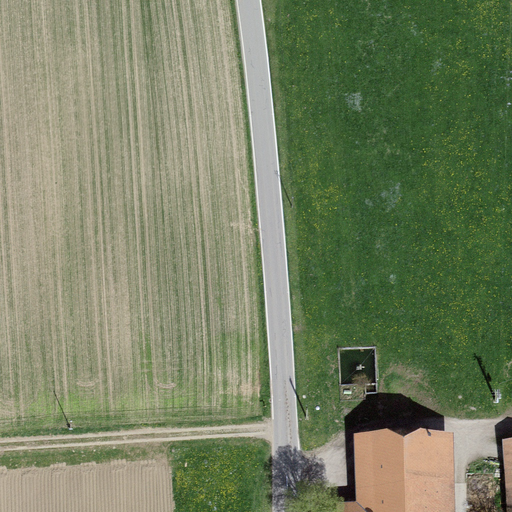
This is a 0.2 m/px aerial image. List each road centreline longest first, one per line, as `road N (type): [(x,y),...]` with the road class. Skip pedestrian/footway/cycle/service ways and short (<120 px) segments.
road 1 (tertiary): [(289,511),(252,0)]
road 2 (track): [(0,446),(286,430)]
road 3 (track): [(511,428),(359,433),(321,471),(287,473)]
